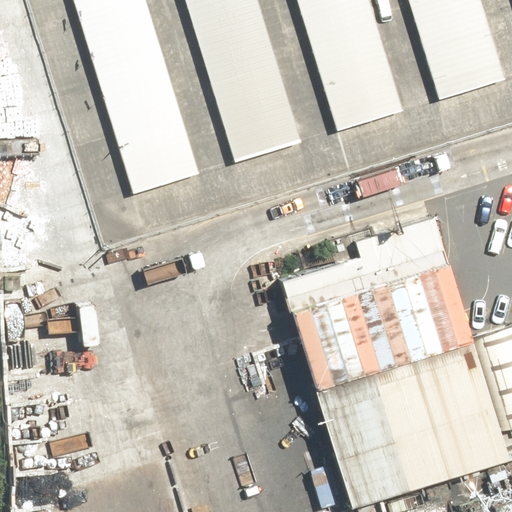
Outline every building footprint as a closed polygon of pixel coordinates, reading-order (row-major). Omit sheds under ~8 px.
[(185,163),(135,0),(62,0),(119,182),(185,163)] [(286,136),(244,0),(173,0),(221,156),(286,136)] [(375,0),(298,0),(337,127),(408,105),(375,0)] [(511,65),(492,0),(410,0),(441,99),(511,77),(511,65)] [(480,450),(415,237),(262,284),(328,496),(480,450)] [(511,311),(457,330),(486,412),(511,402),(511,311)] [(511,511),(511,456),(511,457),(385,494),(390,511),(511,511)]
